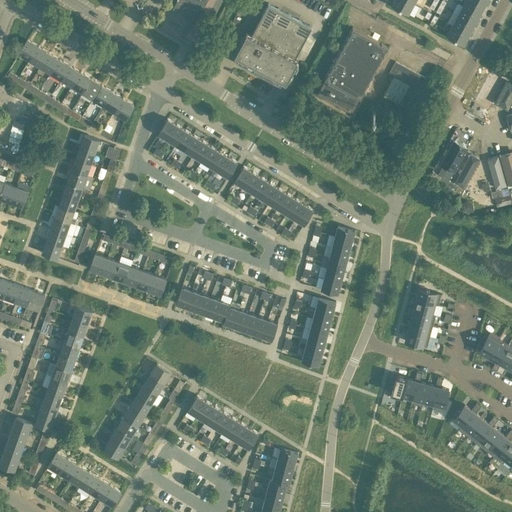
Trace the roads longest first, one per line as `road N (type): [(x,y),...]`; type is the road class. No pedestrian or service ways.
road 1 (residential): [(386,229),(161,93)]
road 2 (residential): [(398,196),(178,65)]
road 3 (residential): [(324,511),(331,434),(363,338)]
road 4 (residential): [(161,93),(12,3)]
road 5 (residential): [(206,207),(270,245),(263,263),(192,239)]
road 6 (residential): [(147,475),(167,448),(224,483),(216,511)]
road 7 (residential): [(178,65),(68,0)]
road 8 (residential): [(192,239),(128,218),(124,207),(139,166)]
road 9 (residential): [(448,108),(504,0)]
